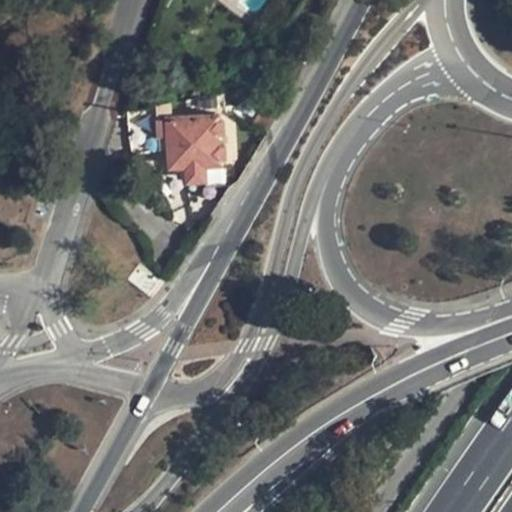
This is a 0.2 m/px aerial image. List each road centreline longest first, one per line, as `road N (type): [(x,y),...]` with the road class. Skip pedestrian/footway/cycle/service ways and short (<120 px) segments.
road 1 (residential): [(430,0),(355,76),(323,127),(297,180),(248,346),(207,388),(146,391)]
road 2 (residential): [(144,511),(267,344),(305,211),(344,148)]
road 3 (primary): [(511,320),(334,406),(270,452),(210,511)]
road 4 (primary): [(511,311),(402,323),(360,304),(342,285),(326,239),(344,148)]
road 5 (primary): [(243,511),(344,422),(407,384),(511,340)]
road 6 (residential): [(131,0),(37,297)]
road 7 (residential): [(255,194),(222,227),(162,315),(72,362)]
road 8 (secondary): [(374,511),(511,321)]
road 9 (secondary): [(255,194),(146,391)]
road 10 (secondary): [(362,0),(255,194)]
road 11 (primary): [(344,148),(370,112),(462,60)]
road 12 (secondary): [(146,391),(81,511)]
